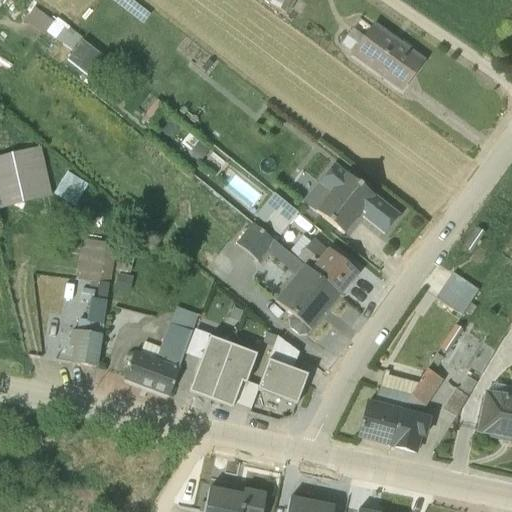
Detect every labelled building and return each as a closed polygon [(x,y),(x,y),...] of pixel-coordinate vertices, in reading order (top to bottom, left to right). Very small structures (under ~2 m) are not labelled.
[(258,0),(285,17),(295,0),(258,0)] [(357,21),(338,48),(348,56),(348,58),(398,93),(420,64),(371,26),(368,30),(357,21)] [(79,36),(65,58),(89,73),(103,52),(79,36)] [(0,152),(0,204),(53,190),(38,141),(0,152)] [(330,166),(300,204),(342,238),(358,218),(381,237),(396,219),(330,166)] [(65,174),(52,196),(86,217),(88,216),(96,221),(100,215),(104,218),(112,205),(84,189),(86,187),(65,174)] [(277,239),(296,216),(271,196),(252,218),(277,239)] [(304,337),(336,297),(285,255),(249,227),(233,246),(255,264),(263,254),(292,278),(272,305),(289,318),(285,325),(287,330),(297,338),(304,337)] [(460,250),(469,256),(474,248),(476,249),(479,245),(477,244),(482,235),(474,230),(460,250)] [(299,238),(285,255),(336,297),(353,277),(311,241),(308,245),(299,238)] [(114,245),(103,244),(79,241),(73,282),(96,285),(94,304),(87,303),(84,323),(76,322),(74,333),(68,332),(67,349),(71,351),(69,366),(93,370),(114,245)] [(131,260),(118,257),(115,272),(128,275),(131,260)] [(449,276),(433,301),(459,318),(476,293),(449,276)] [(116,277),(112,291),(128,294),(131,280),(116,277)] [(176,370),(195,317),(186,314),(185,317),(173,312),(158,350),(143,344),(137,356),(132,354),(121,381),(167,399),(177,371),(176,370)] [(453,328),(437,351),(444,355),(459,332),(453,328)] [(185,396),(207,403),(227,348),(206,340),(206,338),(192,332),(192,334),(183,358),(197,364),(185,396)] [(254,393),(293,408),(304,378),(290,373),(296,357),(275,339),(274,340),(264,336),(260,346),(270,350),(254,393)] [(244,384),(254,358),(227,348),(207,403),(228,411),(231,406),(248,412),(255,388),(244,384)] [(439,383),(424,372),(423,372),(397,411),(387,449),(413,458),(418,441),(422,441),(427,420),(418,417),(439,383)] [(397,411),(414,386),(385,378),(386,374),(380,375),(370,407),(364,405),(364,406),(355,440),(387,449),(397,411)] [(452,391),(440,410),(453,419),(474,385),(463,378),(455,392),(452,391)] [(511,391),(484,386),(474,435),(511,442),(511,391)] [(260,511),(263,497),(240,492),(239,498),(206,491),(202,511),(260,511)] [(307,511),(309,505),(287,500),(284,511),(307,511)]
